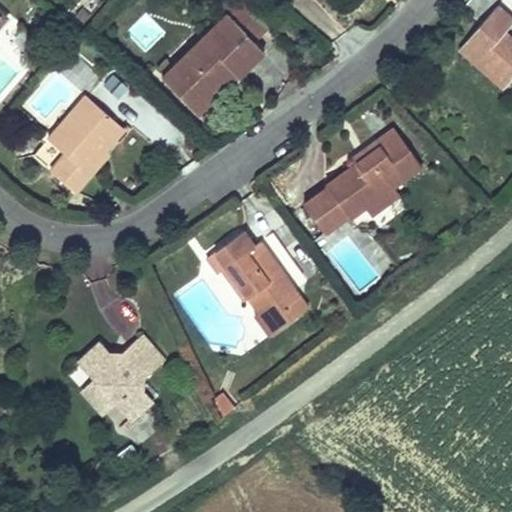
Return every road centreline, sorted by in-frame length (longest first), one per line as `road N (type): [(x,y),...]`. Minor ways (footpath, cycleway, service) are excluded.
road 1 (residential): [(0,207),(37,232),(69,241),(129,232),(366,65),(431,0)]
road 2 (unclassified): [(511,233),(375,342),(130,511)]
